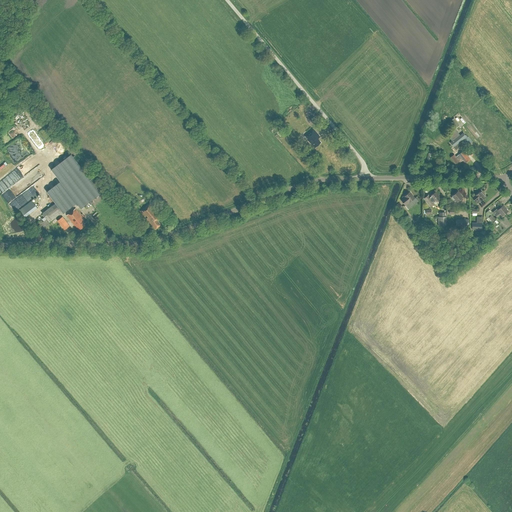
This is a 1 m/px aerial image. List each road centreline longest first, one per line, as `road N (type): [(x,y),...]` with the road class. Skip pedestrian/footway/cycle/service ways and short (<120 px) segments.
road 1 (unclassified): [(0,244),(146,242),(309,182),(365,178)]
road 2 (unclassified): [(365,178),(359,156),(227,0)]
road 3 (unclassified): [(365,178),(506,178)]
